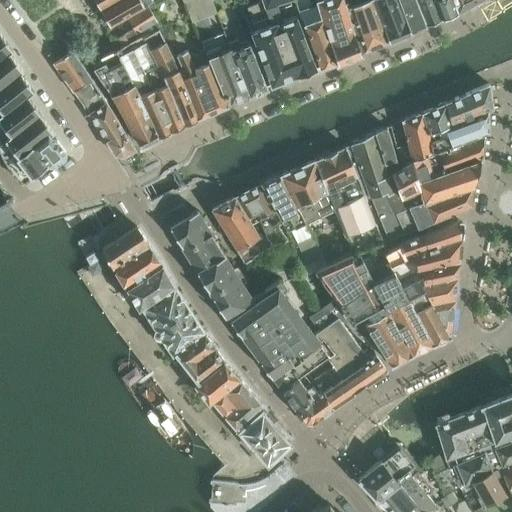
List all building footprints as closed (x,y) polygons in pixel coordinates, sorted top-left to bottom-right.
[(94,0),(100,11),(120,0),(94,0)] [(148,5),(155,0),(120,0),(100,11),(108,29),(128,18),(144,7),(148,5)] [(213,12),(209,0),(182,0),(191,21),(213,12)] [(283,16),(282,11),(279,3),(288,0),(261,0),(263,2),(248,8),(256,29),(250,31),(270,85),(299,74),(317,68),(300,16),(284,21),(282,16),(283,16)] [(363,50),(347,0),(316,0),(319,5),(302,12),(321,67),(363,50)] [(387,40),(371,0),(347,0),(363,50),(387,40)] [(411,30),(398,0),(371,0),(387,40),(411,30)] [(426,24),(416,0),(398,0),(411,30),(426,24)] [(441,18),(435,0),(416,0),(426,24),(441,18)] [(457,11),(452,0),(435,0),(441,18),(457,11)] [(479,0),(452,0),(457,11),(460,10),(479,0)] [(141,31),(157,21),(148,5),(144,7),(128,18),(134,29),(124,35),(127,39),(119,44),(121,46),(142,34),(141,31)] [(200,117),(168,47),(159,30),(162,29),(157,21),(141,31),(142,34),(184,124),(200,117)] [(0,33),(0,151),(3,158),(7,163),(7,165),(12,172),(23,184),(36,173),(38,176),(64,156),(65,150),(57,140),(54,140),(50,135),(53,132),(52,131),(40,115),(41,114),(40,113),(28,96),(34,91),(33,90),(21,73),(23,71),(22,70),(9,53),(13,50),(12,49),(0,33)] [(184,124),(142,34),(121,46),(117,48),(157,136),(158,138),(163,139),(169,136),(171,132),(170,130),(184,124)] [(250,95),(227,43),(224,34),(202,42),(205,50),(229,104),(250,95)] [(266,88),(248,43),(239,47),(236,39),(227,43),(250,95),(266,88)] [(229,104),(205,50),(188,56),(186,50),(178,53),(175,44),(168,47),(200,117),(229,104)] [(157,136),(117,48),(89,63),(118,108),(139,146),(157,136)] [(57,60),(53,63),(58,69),(73,92),(82,105),(100,93),(92,81),(91,79),(91,78),(73,54),(71,51),(60,58),(57,60)] [(488,84),(445,103),(452,124),(487,111),(492,107),(488,84)] [(100,93),(82,105),(88,114),(115,154),(122,155),(124,154),(126,153),(134,148),(106,102),(100,93)] [(445,103),(422,113),(427,132),(452,124),(445,103)] [(432,153),(413,159),(418,181),(446,172),(440,154),(460,147),(460,142),(485,133),(488,129),(487,112),(487,111),(452,124),(427,132),(431,149),(432,153)] [(391,126),(396,148),(401,167),(413,159),(432,153),(431,149),(427,132),(422,113),(404,120),(391,126)] [(387,128),(375,133),(388,176),(392,175),(391,173),(397,170),(396,160),(393,148),(387,128)] [(375,133),(351,143),(351,144),(371,198),(387,192),(388,194),(398,191),(392,175),(388,176),(375,133)] [(460,147),(440,154),(446,172),(482,159),(485,133),(460,142),(460,147)] [(330,154),(315,161),(335,209),(345,235),(350,250),(352,253),(383,242),(376,223),(375,223),(366,200),(371,198),(351,144),(346,147),(330,154)] [(397,170),(391,173),(392,175),(398,191),(401,199),(420,189),(418,181),(413,159),(401,167),(396,148),(393,148),(396,160),(397,170)] [(398,191),(388,194),(395,212),(405,208),(423,203),(472,186),(475,186),(482,159),(446,172),(418,181),(420,189),(401,199),(398,191)] [(315,161),(278,177),(297,211),(299,211),(306,223),(335,209),(315,161)] [(278,177),(261,185),(282,223),(288,232),(292,229),(306,223),(299,211),(297,211),(278,177)] [(245,192),(235,197),(252,223),(258,220),(265,233),(279,247),(288,239),(277,226),(282,223),(261,185),(245,192)] [(387,192),(371,198),(378,216),(389,240),(472,206),(472,186),(423,203),(405,208),(395,212),(388,194),(387,192)] [(235,197),(213,210),(245,263),(246,263),(250,260),(272,246),(261,233),(258,235),(252,223),(235,197)] [(192,264),(224,316),(232,311),(252,299),(198,211),(190,216),(183,204),(164,214),(194,263),(192,264)] [(400,244),(383,252),(388,262),(394,273),(396,277),(398,279),(417,270),(457,261),(460,261),(464,225),(460,220),(400,244)] [(113,265),(147,243),(136,226),(102,248),(113,265)] [(312,236),(305,240),(315,261),(316,261),(320,259),(323,257),(313,238),(312,236)] [(298,243),(297,243),(307,265),(315,261),(305,240),(298,243)] [(125,287),(161,265),(147,243),(113,265),(111,266),(125,287)] [(324,267),(315,271),(341,307),(351,321),(361,316),(368,326),(392,365),(435,345),(416,312),(408,297),(403,288),(400,283),(398,279),(396,277),(394,273),(388,262),(376,268),(371,257),(363,261),(362,259),(361,256),(361,255),(360,255),(360,254),(359,254),(358,254),(357,254),(356,254),(353,256),(352,254),(327,266),(324,267)] [(417,270),(398,279),(400,283),(403,288),(420,279),(422,283),(424,283),(458,275),(460,261),(457,261),(417,270)] [(138,309),(142,306),(174,286),(161,265),(125,287),(138,309)] [(420,279),(403,288),(408,297),(416,312),(432,303),(455,300),(458,278),(458,275),(424,283),(422,283),(420,279)] [(230,321),(283,393),(301,379),(329,355),(282,293),(285,290),(286,284),(283,280),(278,280),(252,299),(232,311),(236,316),(230,321)] [(204,332),(174,286),(142,306),(157,330),(155,332),(154,334),(156,337),(159,337),(161,336),(172,354),(176,351),(204,332)] [(368,358),(346,327),(338,317),(342,313),(332,300),(309,318),(308,322),(322,341),(324,339),(335,354),(325,361),(329,367),(311,382),(313,385),(331,409),(333,407),(385,368),(375,353),(368,358)] [(432,303),(416,312),(435,345),(450,338),(455,300),(432,303)] [(188,367),(215,348),(204,332),(176,351),(188,367)] [(199,381),(224,362),(215,348),(188,367),(199,381)] [(195,384),(208,402),(213,398),(239,379),(224,362),(199,381),(195,384)] [(291,444),(266,416),(263,411),(262,412),(257,407),(261,404),(239,379),(213,398),(235,426),(236,426),(240,431),(239,431),(267,464),(291,444)] [(305,422),(311,423),(331,409),(313,385),(309,389),(301,379),(283,393),(296,409),(305,422)] [(511,433),(511,395),(436,426),(445,460),(494,441),(511,433)] [(507,466),(511,463),(511,433),(494,441),(445,460),(446,462),(452,460),(454,466),(449,468),(450,470),(434,477),(442,495),(470,481),(501,466),(502,468),(507,466)] [(377,501),(409,473),(408,472),(415,466),(398,446),(358,479),(359,479),(358,480),(377,501)] [(509,491),(511,489),(511,468),(509,470),(507,466),(502,468),(501,466),(470,481),(475,492),(464,497),(468,504),(473,511),(509,491)] [(435,505),(409,473),(377,501),(386,511),(425,511),(426,511),(435,505)] [(511,511),(511,489),(509,491),(473,511),(511,511)]
